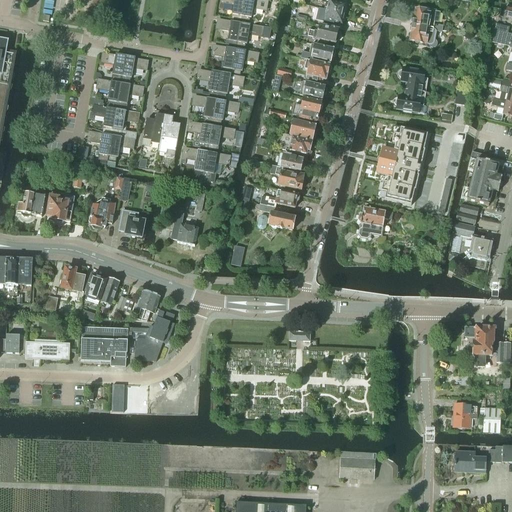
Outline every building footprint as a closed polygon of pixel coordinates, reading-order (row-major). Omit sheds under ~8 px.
[(222,0),(221,5),(220,11),(224,12),(225,6),(235,7),(234,17),(233,20),(241,22),(244,0),(222,0)] [(244,0),(241,22),(247,23),(250,23),(250,19),(250,17),(252,17),(253,10),(265,12),(267,2),(270,3),(270,0),(244,0)] [(326,4),(324,11),(344,15),(344,14),(346,13),(346,9),(346,7),(346,5),(338,4),(338,2),(331,0),(322,0),(322,2),(321,2),(321,3),(326,4)] [(414,17),(413,25),(440,30),(441,27),(442,27),(443,27),(433,25),(433,23),(438,24),(440,14),(437,14),(436,11),(433,11),(431,13),(417,10),(415,17),(414,17)] [(343,17),(344,15),(324,11),(327,11),(325,18),(319,16),(318,21),(333,25),(334,23),(342,25),(342,23),(344,22),(344,19),(343,17)] [(219,21),(217,31),(230,33),(229,43),(226,42),(226,46),(236,48),(237,44),(240,25),(219,21)] [(237,44),(236,48),(245,49),(245,44),(246,44),(248,36),(260,38),(269,40),(270,30),(262,28),(247,26),(240,25),(237,44)] [(440,33),(440,30),(413,25),(411,35),(412,35),(411,42),(429,45),(430,47),(431,48),(433,49),(435,48),(436,47),(436,45),(436,44),(435,42),(434,41),(436,32),(440,33)] [(340,35),(338,33),(339,31),(319,26),(317,33),(309,31),(308,38),(335,44),(336,42),(338,41),(340,35)] [(495,32),(492,43),(493,44),(510,48),(511,44),(511,42),(511,35),(500,33),(495,32)] [(0,133),(2,134),(4,132),(5,129),(3,127),(1,126),(3,112),(6,112),(8,111),(8,107),(7,106),(4,105),(7,91),(9,91),(10,91),(11,90),(12,86),(11,84),(10,84),(8,84),(12,61),(13,55),(14,55),(7,54),(5,54),(6,51),(7,42),(0,41),(0,133)] [(301,60),(307,61),(309,59),(330,64),(332,58),(333,57),(334,57),(335,53),(334,53),(333,52),(333,51),(334,51),(311,46),(309,54),(302,53),(301,60)] [(214,47),(212,56),(226,59),(225,64),(222,64),(220,72),(232,74),(233,70),(236,51),(214,47)] [(232,74),(240,76),(240,71),(241,71),(242,62),(256,64),(257,54),(236,51),(233,70),(232,74)] [(103,55),(102,64),(114,66),(112,76),(114,76),(113,83),(121,84),(125,58),(125,57),(116,55),(115,57),(113,56),(103,55)] [(125,58),(121,84),(129,86),(130,79),(132,79),(133,70),(143,72),(145,72),(147,62),(135,60),(135,59),(125,57),(125,58)] [(330,66),(307,61),(305,70),(309,71),(307,80),(321,84),(322,81),(326,81),(328,75),(331,73),(332,70),(330,68),(330,66)] [(409,85),(408,91),(429,94),(425,93),(427,80),(423,79),(425,72),(418,71),(418,70),(410,68),(409,70),(403,69),(402,72),(401,72),(400,72),(399,73),(399,74),(398,75),(398,76),(398,77),(399,77),(399,78),(400,79),(401,79),(401,82),(407,83),(409,85)] [(277,76),(290,80),(292,73),(279,69),(277,76)] [(209,93),(218,95),(221,75),(199,71),(198,81),(211,83),(209,93)] [(221,75),(218,95),(217,98),(225,100),(226,96),(227,86),(241,88),(242,78),(221,75)] [(99,81),(97,90),(109,93),(108,102),(109,102),(108,109),(116,111),(121,84),(113,83),(111,83),(99,81)] [(500,91),(501,86),(502,83),(491,81),(489,89),(500,91)] [(326,91),(324,89),(324,88),(302,83),(299,96),(321,101),(323,96),(325,94),(326,91)] [(121,84),(116,111),(126,112),(127,105),(129,96),(141,98),(142,88),(129,86),(121,84)] [(500,94),(499,101),(511,103),(511,90),(509,90),(508,95),(500,94)] [(396,107),(397,107),(396,110),(403,111),(402,112),(411,114),(411,113),(418,114),(419,106),(423,107),(425,94),(429,94),(408,91),(407,96),(405,98),(398,97),(398,100),(397,100),(396,100),(395,100),(395,101),(394,101),(394,102),(394,103),(394,104),(394,105),(395,106),(396,107)] [(456,91),(454,105),(461,106),(463,93),(456,91)] [(463,93),(461,106),(468,107),(470,94),(463,93)] [(194,97),(193,107),(206,109),(204,118),(205,118),(204,123),(213,124),(213,120),(216,101),(194,97)] [(295,119),(314,123),(316,122),(321,103),(303,99),(301,107),(294,105),(292,116),(295,116),(295,119)] [(493,100),(491,107),(498,108),(496,116),(502,118),(503,115),(507,116),(507,117),(508,117),(509,116),(511,116),(511,103),(499,101),(493,100)] [(213,120),(213,124),(221,126),(222,121),(223,121),(225,112),(236,114),(238,104),(216,101),(213,120)] [(89,113),(88,120),(93,121),(94,117),(105,119),(103,128),(105,129),(104,135),(111,137),(116,111),(108,109),(106,109),(94,107),(93,113),(92,113),(89,113)] [(116,111),(111,137),(136,141),(137,134),(125,132),(126,128),(123,127),(124,122),(136,124),(138,114),(126,112),(116,111)] [(269,117),(285,120),(286,115),(270,111),(269,117)] [(143,141),(142,146),(150,148),(151,145),(159,146),(163,124),(164,117),(156,115),(155,121),(155,122),(146,120),(143,141)] [(444,116),(443,123),(451,124),(452,117),(444,116)] [(159,146),(158,154),(166,156),(167,152),(175,154),(180,126),(172,124),(173,118),(164,117),(163,124),(159,146)] [(289,137),(311,142),(315,127),(293,121),(289,137)] [(190,123),(188,133),(197,135),(196,143),(194,143),(193,148),(208,150),(208,147),(212,127),(190,123)] [(208,147),(208,150),(218,152),(220,138),(232,140),(233,131),(220,128),(212,127),(208,147)] [(383,149),(376,176),(379,176),(387,178),(386,184),(383,183),(380,193),(383,193),(385,194),(384,201),(410,207),(414,192),(415,192),(418,177),(417,177),(418,175),(419,175),(420,168),(420,166),(421,166),(424,152),(424,151),(427,136),(401,130),(399,136),(394,135),(392,145),(395,145),(394,151),(383,149)] [(98,161),(107,162),(111,137),(103,136),(89,133),(88,143),(100,145),(98,161)] [(311,143),(288,137),(282,135),(280,144),(279,144),(278,147),(282,148),(281,151),(291,153),(291,152),(300,155),(302,155),(308,156),(311,143)] [(111,137),(107,162),(116,163),(116,159),(118,159),(120,148),(132,150),(133,141),(135,141),(136,141),(111,137)] [(87,162),(89,149),(82,148),(80,160),(87,162)] [(197,161),(195,172),(194,178),(202,179),(202,182),(207,153),(185,150),(185,154),(182,154),(180,165),(185,165),(186,159),(197,161)] [(207,153),(202,182),(214,184),(215,175),(212,174),(214,164),(227,167),(229,157),(207,153)] [(467,200),(467,201),(488,207),(492,191),(498,193),(499,190),(499,189),(501,182),(501,181),(502,178),(496,177),(498,166),(484,163),(486,157),(472,153),(470,159),(476,161),(476,162),(474,172),(469,190),(467,200)] [(283,154),(279,168),(282,169),(301,173),(304,172),(305,167),(302,164),(303,160),(291,157),(291,156),(283,154)] [(237,166),(239,156),(232,155),(230,164),(237,166)] [(271,167),(270,175),(280,177),(278,187),(294,190),(300,191),(302,183),(303,177),(295,175),(295,176),(281,173),(282,169),(279,168),(277,168),(271,167)] [(43,183),(49,184),(51,172),(45,171),(43,183)] [(116,178),(114,190),(120,192),(122,180),(116,178)] [(119,202),(126,203),(129,183),(123,182),(119,202)] [(23,206),(19,205),(17,214),(22,215),(21,216),(24,219),(28,219),(31,218),(35,218),(35,217),(42,218),(45,197),(36,196),(37,190),(26,188),(23,206)] [(261,197),(260,206),(275,209),(275,205),(295,209),(296,204),(298,202),(299,199),(298,196),(281,192),(277,192),(276,200),(261,197)] [(51,198),(48,218),(55,219),(55,221),(57,223),(61,225),(64,222),(70,222),(71,213),(73,199),(68,198),(68,196),(58,194),(58,195),(51,194),(51,198)] [(199,194),(195,211),(201,212),(205,195),(199,194)] [(104,230),(105,224),(111,226),(116,206),(110,204),(111,202),(102,200),(101,202),(92,206),(88,223),(90,226),(91,227),(91,228),(92,230),(96,231),(100,229),(100,227),(104,228),(103,230),(104,230)] [(267,224),(269,224),(268,227),(291,232),(293,224),(296,224),(297,220),(294,220),(294,219),(283,217),(284,211),(275,209),(260,206),(258,212),(271,215),(270,218),(262,216),(259,218),(257,227),(259,230),(262,231),(266,229),(267,224)] [(461,206),(459,213),(477,217),(478,210),(461,206)] [(383,220),(390,221),(392,215),(363,209),(362,217),(358,218),(358,222),(360,225),(362,226),(361,229),(359,231),(358,237),(360,239),(366,240),(369,238),(370,235),(380,237),(383,220)] [(138,215),(122,211),(118,232),(125,233),(124,235),(130,236),(130,237),(135,238),(135,237),(141,238),(145,221),(137,219),(138,215)] [(457,214),(455,221),(475,226),(476,219),(457,214)] [(174,230),(173,231),(171,240),(177,242),(177,243),(194,247),(197,230),(180,227),(182,216),(177,215),(174,230)] [(488,261),(490,253),(493,241),(472,237),(474,229),(455,225),(452,234),(472,239),(468,255),(467,256),(466,257),(468,259),(469,260),(471,259),(486,263),(488,261)] [(6,260),(5,286),(5,289),(14,289),(14,287),(17,287),(18,261),(14,260),(14,261),(6,260)] [(18,261),(17,287),(31,287),(32,261),(19,261),(18,261)] [(81,303),(83,293),(81,293),(84,279),(79,278),(80,274),(75,273),(76,271),(74,270),(73,269),(70,268),(68,269),(66,269),(63,281),(61,282),(61,285),(62,287),(62,289),(78,293),(76,302),(81,303)] [(99,303),(100,302),(108,279),(99,276),(98,278),(91,275),(90,277),(91,278),(86,291),(87,292),(85,298),(89,299),(88,302),(91,303),(92,300),(99,303)] [(108,279),(100,302),(111,306),(119,283),(108,279)] [(135,309),(132,315),(137,317),(135,322),(141,322),(151,295),(143,292),(142,292),(137,309),(135,309)] [(151,295),(141,322),(147,323),(150,314),(155,315),(153,322),(155,323),(155,324),(156,324),(160,311),(162,305),(158,304),(160,298),(151,295)] [(116,310),(122,312),(126,300),(120,297),(116,310)] [(45,310),(56,312),(58,300),(48,298),(45,310)] [(126,300),(122,312),(129,315),(133,302),(126,300)] [(131,329),(131,333),(133,333),(147,334),(145,340),(135,340),(134,362),(137,362),(151,363),(156,363),(158,358),(161,348),(163,344),(163,343),(166,344),(167,341),(170,334),(171,334),(174,325),(172,325),(175,317),(160,311),(156,324),(155,324),(153,328),(150,327),(149,329),(149,330),(147,329),(131,329)] [(114,367),(126,368),(126,354),(127,354),(128,333),(128,330),(82,328),(80,362),(114,364),(114,367)] [(468,352),(470,354),(473,354),(475,356),(475,365),(474,366),(476,368),(477,368),(484,368),(484,356),(496,356),(496,364),(509,364),(509,344),(496,343),(496,349),(491,348),(491,344),(493,344),(493,330),(478,329),(476,331),(474,329),(465,329),(465,338),(475,339),(475,343),(474,345),(470,345),(468,347),(468,352)] [(289,333),(289,342),(310,343),(310,334),(303,333),(302,333),(302,334),(297,334),(297,333),(296,333),(289,333)] [(6,341),(5,355),(26,355),(26,340),(20,340),(20,337),(6,336),(6,341)] [(26,340),(26,355),(25,361),(34,361),(34,367),(39,367),(40,361),(52,361),(59,361),(63,362),(69,362),(70,345),(61,344),(62,342),(54,342),(35,341),(34,344),(26,343),(26,340)] [(453,429),(469,429),(469,420),(477,420),(478,408),(470,407),(470,406),(455,405),(453,429)] [(483,416),(483,434),(500,435),(501,411),(480,410),(480,416),(483,416)] [(511,448),(510,449),(495,448),(495,452),(489,451),(488,464),(511,464),(511,448)] [(375,462),(376,455),(340,453),(339,479),(374,481),(374,480),(375,479),(375,476),(374,475),(375,462)] [(455,453),(454,473),(485,475),(485,460),(474,459),(475,454),(455,453)] [(236,503),(235,511),(305,511),(305,506),(236,503)]
